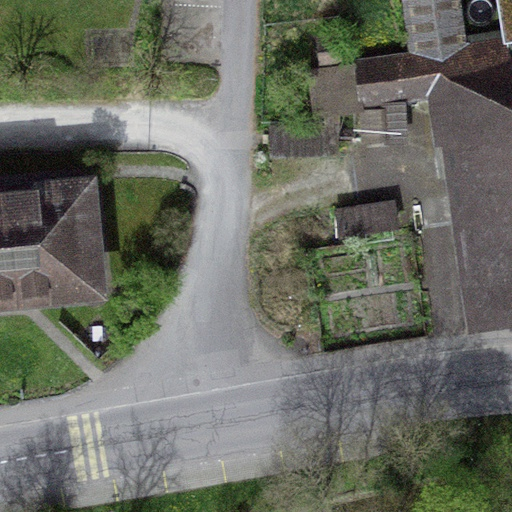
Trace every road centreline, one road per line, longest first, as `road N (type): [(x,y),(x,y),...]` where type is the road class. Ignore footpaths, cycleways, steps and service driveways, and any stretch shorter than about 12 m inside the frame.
road 1 (residential): [(194,428),(227,0)]
road 2 (unclassified): [(511,390),(194,428)]
road 3 (unclassified): [(194,428),(0,460)]
